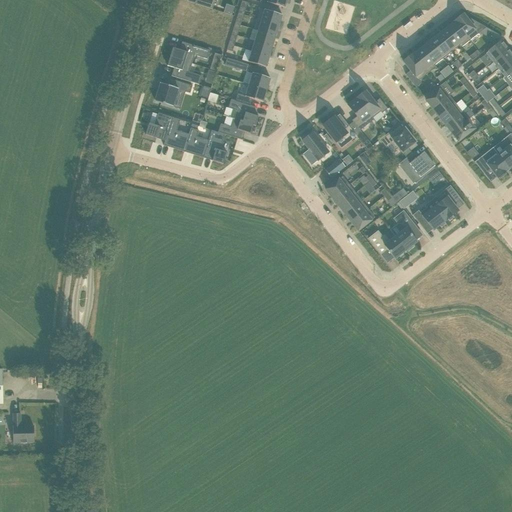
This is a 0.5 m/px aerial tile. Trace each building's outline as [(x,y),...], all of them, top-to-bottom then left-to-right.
[(196,0),(195,4),(212,10),(214,0),(196,0)] [(286,0),(267,0),(267,3),(278,7),(279,7),(279,6),(282,7),(281,7),(284,8),(286,0)] [(247,3),(242,1),(238,13),(243,15),(247,3)] [(226,14),(232,16),(234,8),(228,6),(226,14)] [(182,10),(178,24),(186,26),(186,27),(193,30),(191,38),(203,42),(206,33),(202,31),(207,17),(198,14),(199,12),(191,9),(191,12),(184,10),(182,10)] [(259,9),(256,19),(279,26),(282,16),(279,15),(259,9)] [(454,22),(455,22),(469,41),(478,34),(485,28),(486,28),(470,18),(467,20),(463,15),(454,22)] [(258,31),(275,37),(279,26),(256,19),(253,29),(258,31)] [(454,22),(446,29),(459,46),(461,48),(469,41),(455,22),(454,22)] [(446,29),(438,35),(451,52),(459,46),(446,29)] [(272,47),(275,37),(258,31),(254,41),(272,47)] [(494,32),(490,39),(491,39),(496,42),(502,37),(499,35),(494,32)] [(429,42),(442,59),(451,52),(438,35),(429,42)] [(171,48),(168,57),(188,63),(191,55),(203,58),(206,50),(179,41),(177,50),(171,48)] [(269,57),(272,47),(254,41),(251,52),(269,57)] [(501,41),(486,54),(492,62),(508,49),(501,41)] [(429,42),(421,49),(434,66),(434,65),(442,59),(429,42)] [(421,49),(413,55),(412,55),(427,74),(436,67),(434,65),(434,66),(421,49)] [(511,54),(508,49),(492,62),(498,69),(511,58),(511,54)] [(470,59),(472,61),(480,54),(477,50),(469,57),(470,59)] [(269,57),(251,52),(248,62),(266,68),(269,57)] [(427,74),(412,55),(403,62),(410,71),(405,75),(416,88),(420,84),(418,81),(427,74)] [(168,57),(165,65),(171,67),(169,76),(201,86),(204,77),(186,71),(188,63),(168,57)] [(227,58),(224,66),(239,70),(239,69),(241,62),(227,58)] [(511,58),(498,69),(504,77),(509,73),(511,70),(511,58)] [(453,64),(457,69),(461,65),(458,61),(453,64)] [(252,73),(248,85),(266,91),(270,79),(259,75),(261,69),(249,65),(247,72),(252,73)] [(441,75),(444,79),(449,75),(444,69),(440,73),(441,75)] [(215,73),(209,71),(205,82),(212,84),(215,73)] [(166,85),(159,83),(154,102),(172,107),(178,90),(190,93),(192,86),(168,79),(166,85)] [(433,109),(449,96),(444,90),(448,86),(445,82),(432,92),(434,95),(426,101),(433,109)] [(237,94),(235,101),(250,105),(252,99),(263,102),(266,91),(248,85),(245,96),(237,94)] [(481,86),(476,90),(480,96),(486,92),(481,86)] [(202,89),(200,97),(207,99),(210,91),(202,89)] [(365,92),(356,99),(372,118),(380,112),(382,113),(387,109),(379,99),(374,103),(365,92)] [(486,92),(480,96),(484,100),(486,103),(492,99),(486,92)] [(210,93),(207,101),(215,103),(218,95),(210,93)] [(193,102),(189,100),(183,117),(199,122),(207,100),(195,96),(193,102)] [(439,117),(455,104),(449,96),(433,109),(439,117)] [(235,101),(230,99),(228,108),(233,109),(231,118),(232,119),(253,125),(253,126),(255,126),(258,117),(253,115),(255,107),(250,106),(250,105),(235,101)] [(372,118),(356,99),(348,106),(357,117),(352,121),(360,131),(374,120),(372,118)] [(462,112),(455,104),(439,117),(445,125),(462,112)] [(451,133),(468,120),(462,112),(445,125),(451,133)] [(333,117),(322,125),(341,149),(357,136),(348,126),(343,129),(333,117)] [(148,129),(145,140),(164,145),(170,123),(157,119),(153,130),(148,129)] [(250,134),(253,126),(253,125),(232,119),(230,126),(220,123),(217,132),(242,140),(244,132),(250,134)] [(172,120),(164,146),(183,152),(188,136),(177,132),(180,122),(172,120)] [(468,120),(451,133),(458,141),(475,128),(468,120)] [(416,143),(404,128),(395,135),(391,131),(380,140),(386,148),(391,144),(394,148),(396,146),(402,154),(409,148),(410,150),(415,146),(414,144),(416,143)] [(190,130),(184,152),(203,158),(208,142),(196,138),(198,132),(190,130)] [(328,153),(313,133),(302,142),(317,162),(328,153)] [(498,155),(509,169),(511,166),(511,135),(510,134),(503,140),(508,147),(498,155)] [(210,136),(203,158),(223,164),(226,153),(221,152),(224,140),(210,136)] [(467,153),(472,159),(479,154),(473,147),(467,153)] [(474,162),(484,174),(490,169),(497,179),(499,177),(500,179),(505,174),(504,173),(506,172),(505,172),(509,169),(498,155),(492,148),(487,152),(493,159),(487,164),(481,157),(474,162)] [(399,164),(416,184),(435,168),(433,167),(435,166),(424,152),(418,157),(414,152),(399,164)] [(342,160),(346,166),(352,161),(348,155),(342,160)] [(339,159),(325,170),(331,178),(345,166),(339,159)] [(433,175),(429,178),(433,184),(443,176),(442,176),(438,171),(433,175)] [(346,188),(349,185),(342,177),(339,179),(325,190),(332,199),(346,188)] [(352,196),(355,193),(349,185),(346,188),(332,199),(338,207),(352,196)] [(461,200),(450,186),(442,192),(444,194),(437,199),(440,203),(435,207),(446,221),(448,219),(449,221),(453,218),(452,216),(458,211),(454,205),(461,200)] [(405,197),(399,202),(403,206),(404,208),(418,198),(412,191),(405,197)] [(362,201),(355,193),(352,196),(338,207),(344,215),(358,204),(362,201)] [(397,193),(391,198),(391,199),(395,204),(401,199),(397,193)] [(358,204),(344,215),(351,223),(365,212),(368,209),(362,201),(358,204)] [(446,221),(435,207),(430,211),(427,208),(420,213),(418,211),(412,215),(423,230),(429,225),(433,231),(440,226),(441,227),(445,224),(443,223),(446,221)] [(374,217),(368,209),(365,212),(351,223),(358,232),(372,221),(371,220),(374,217)] [(411,233),(410,232),(415,228),(403,212),(394,219),(398,224),(396,226),(401,232),(395,237),(406,251),(407,250),(407,251),(413,247),(412,246),(417,242),(410,234),(411,233)] [(406,251),(395,237),(389,242),(384,236),(382,237),(378,232),(368,239),(381,255),(386,251),(387,252),(388,251),(395,259),(399,256),(400,257),(405,253),(405,251),(406,251)] [(20,425),(20,414),(13,414),(13,425),(13,444),(27,444),(27,442),(34,442),(33,426),(22,427),(20,425)]
